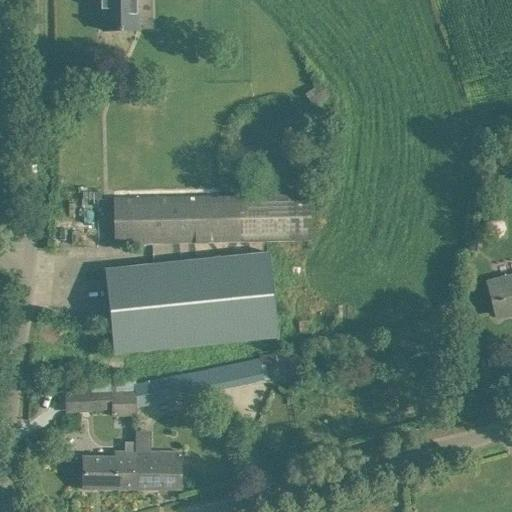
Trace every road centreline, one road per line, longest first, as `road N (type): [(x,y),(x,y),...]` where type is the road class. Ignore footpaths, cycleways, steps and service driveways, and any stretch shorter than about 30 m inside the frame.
road 1 (unclassified): [(205,511),(511,428)]
road 2 (unclassified): [(25,251),(33,0)]
road 3 (unclassified): [(0,484),(25,251)]
